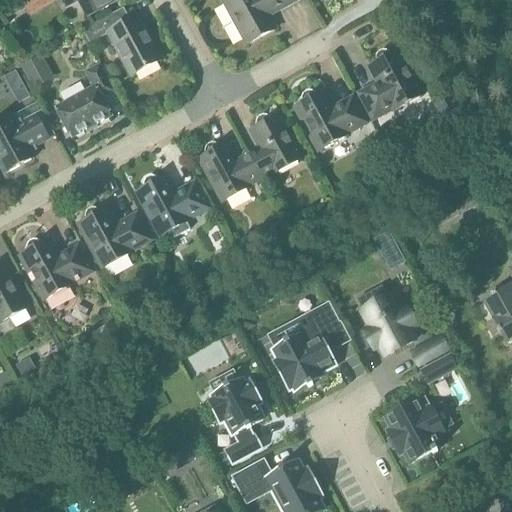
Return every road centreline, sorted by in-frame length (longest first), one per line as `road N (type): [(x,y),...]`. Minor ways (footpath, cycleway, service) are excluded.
road 1 (residential): [(0,223),(220,99)]
road 2 (residential): [(220,99),(372,11)]
